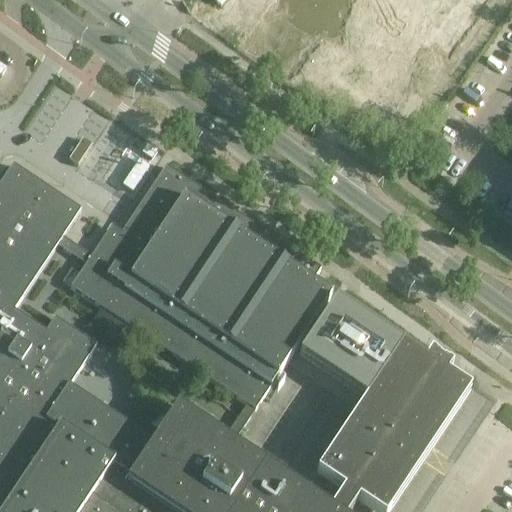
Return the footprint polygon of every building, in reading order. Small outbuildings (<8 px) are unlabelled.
[(198,0),(192,9),(212,23),(218,15),(198,0)] [(275,0),(245,43),(243,43),(243,46),(245,46),(290,78),(291,79),(293,79),(293,78),(325,32),(346,46),(330,69),(344,79),(390,112),(431,54),(442,62),(443,64),(446,64),(445,61),(488,0),(275,0)] [(82,142),(68,163),(77,169),(91,148),(82,142)] [(151,163),(156,155),(147,148),(141,156),(151,163)] [(132,195),(148,171),(138,164),(122,189),(132,195)] [(0,511),(83,511),(100,487),(116,498),(125,485),(128,488),(133,480),(113,468),(136,433),(77,394),(69,389),(71,386),(95,349),(54,322),(45,335),(13,313),(57,248),(63,240),(80,213),(12,168),(0,186),(0,511)] [(63,240),(57,248),(62,252),(83,266),(84,270),(83,271),(79,278),(70,291),(146,342),(247,409),(255,414),(329,302),(331,299),(322,293),(311,286),(314,282),(320,273),(320,272),(245,222),(235,216),(193,188),(186,183),(165,170),(150,193),(121,236),(117,242),(107,236),(93,257),(89,258),(63,240)] [(100,487),(83,511),(353,511),(357,506),(366,511),(392,511),(469,396),(468,395),(456,387),(446,380),(451,373),(446,370),(446,371),(441,368),(437,366),(438,365),(434,363),(434,362),(429,359),(424,366),(401,351),(398,348),(388,342),(342,311),(335,306),(298,361),(362,404),(365,406),(316,479),(343,496),(331,511),(325,511),(231,449),(255,414),(247,409),(223,444),(176,412),(154,446),(136,433),(113,468),(133,480),(128,488),(125,485),(116,498),(100,487)]
